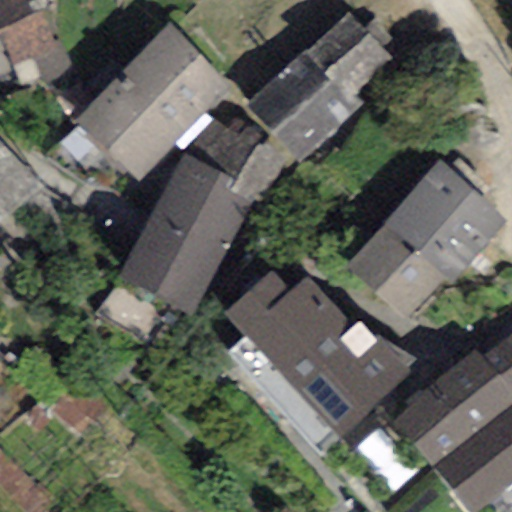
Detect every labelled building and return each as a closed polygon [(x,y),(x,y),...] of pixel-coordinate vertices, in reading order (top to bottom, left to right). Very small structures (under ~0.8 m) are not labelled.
[(0,0),(0,77),(50,46),(20,0),(0,0)] [(388,68),(342,22),(244,117),(297,170),(361,107),(357,99),(388,68)] [(230,91),(167,32),(74,130),(138,189),(230,91)] [(0,216),(29,192),(0,158),(0,216)] [(256,202),(183,163),(115,289),(188,328),(256,202)] [(507,230),(436,169),(343,277),(405,330),(441,288),(451,296),(507,230)] [(290,304),(267,281),(220,327),(343,450),(409,384),(355,331),(349,336),(304,290),(290,304)] [(511,402),(511,334),(389,438),(451,511),(494,511),(511,497),(511,404),(511,402)]
